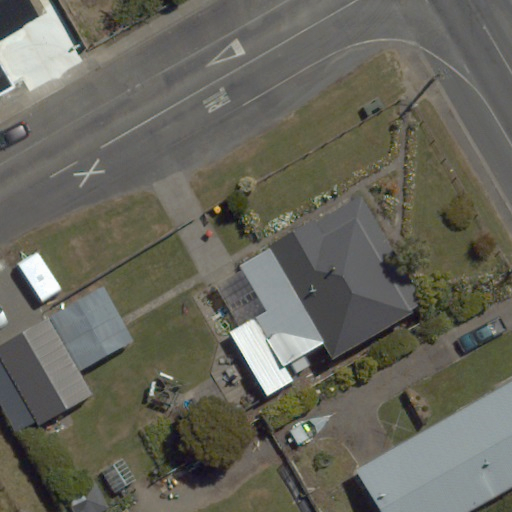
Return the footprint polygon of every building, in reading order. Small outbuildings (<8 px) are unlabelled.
[(0,0),(0,12),(24,0),(0,0)] [(346,218),(283,259),(341,348),(404,308),(346,218)] [(266,253),(239,271),(264,310),(222,337),(269,410),(298,390),(288,374),(328,348),(266,253)] [(33,321),(0,342),(0,402),(60,364),(33,321)] [(511,386),(350,475),(370,511),(472,511),(511,490),(511,386)] [(352,511),(329,468),(298,485),(312,511),(352,511)]
